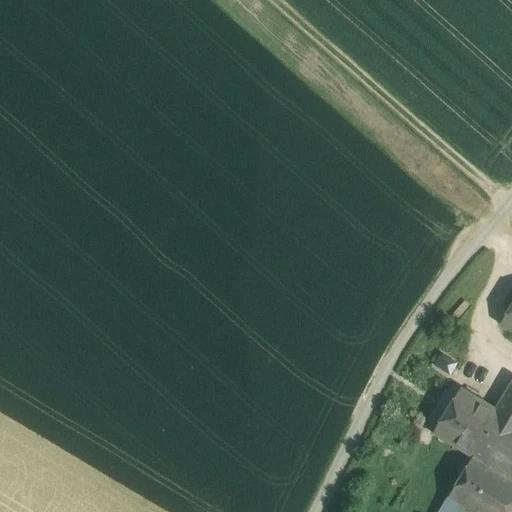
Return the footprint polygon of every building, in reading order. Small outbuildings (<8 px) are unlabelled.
[(511,306),(501,325),(511,331),(511,306)] [(511,383),(496,410),(501,413),(511,419),(511,383)] [(496,410),(462,389),(434,433),(474,458),(501,413),(496,410)] [(511,419),(501,413),(474,458),(511,481),(511,419)] [(511,511),(511,481),(474,458),(450,497),(473,511),(511,511)]
